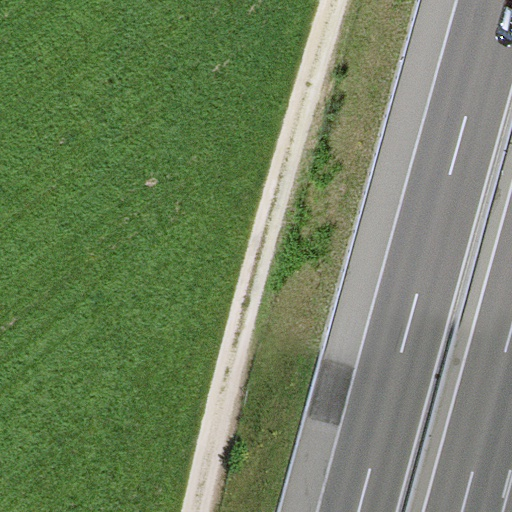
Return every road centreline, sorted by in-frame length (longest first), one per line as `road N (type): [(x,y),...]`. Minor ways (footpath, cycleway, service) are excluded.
road 1 (motorway): [(499,0),(359,511)]
road 2 (track): [(199,511),(266,233),(336,0)]
road 3 (motorway): [(463,511),(511,331)]
